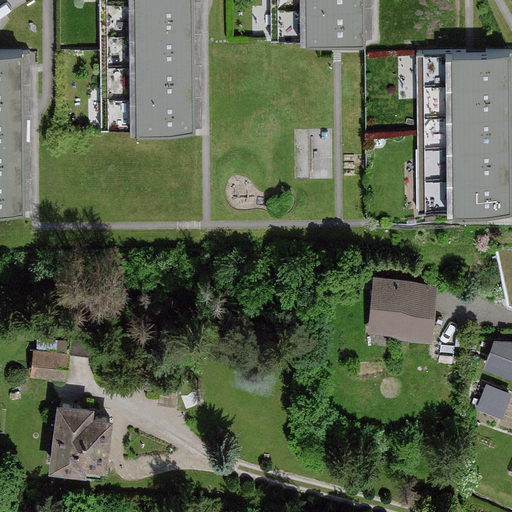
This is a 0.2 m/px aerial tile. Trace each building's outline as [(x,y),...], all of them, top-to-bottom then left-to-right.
[(201,129),(200,0),(99,0),(100,130),(201,129)] [(371,40),(370,0),(269,0),(270,40),(371,40)] [(511,209),(511,50),(417,51),(418,210),(511,209)] [(0,210),(30,210),(29,51),(0,51),(0,210)] [(372,334),(438,339),(442,282),(376,277),(372,334)] [(489,369),(511,377),(511,350),(497,345),(489,369)] [(71,355),(36,351),(34,377),(68,381),(71,355)] [(476,405),(503,414),(511,388),(511,385),(487,377),(476,405)] [(118,415),(100,413),(100,405),(62,401),(55,466),(112,472),(118,415)]
